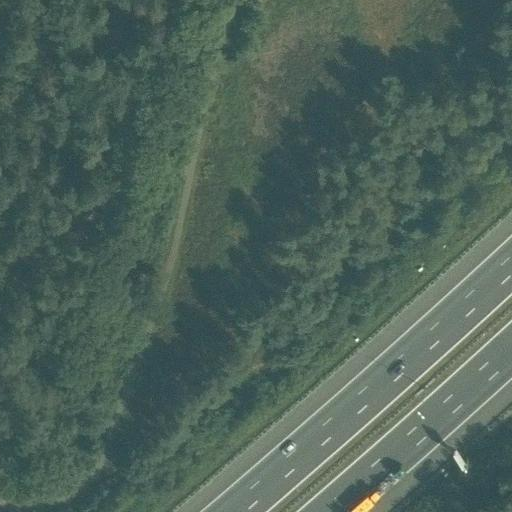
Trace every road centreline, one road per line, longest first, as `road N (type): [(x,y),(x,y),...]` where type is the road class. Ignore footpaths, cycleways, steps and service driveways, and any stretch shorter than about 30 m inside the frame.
road 1 (motorway): [(511,254),(224,511)]
road 2 (motorway): [(338,511),(511,357)]
